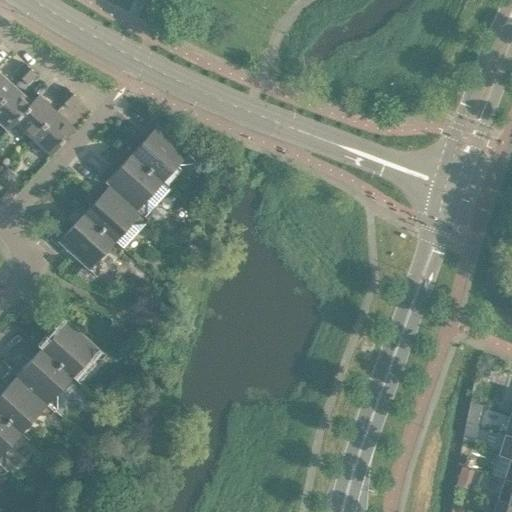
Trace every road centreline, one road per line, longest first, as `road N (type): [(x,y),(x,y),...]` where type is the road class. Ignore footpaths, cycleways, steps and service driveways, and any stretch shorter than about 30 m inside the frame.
road 1 (unclassified): [(31,0),(210,96),(451,189)]
road 2 (tertiary): [(340,511),(451,189)]
road 3 (residential): [(0,28),(101,106),(94,124),(3,221)]
road 4 (tertiary): [(511,2),(495,23),(452,133),(451,189)]
road 5 (tertiary): [(451,189),(511,51)]
